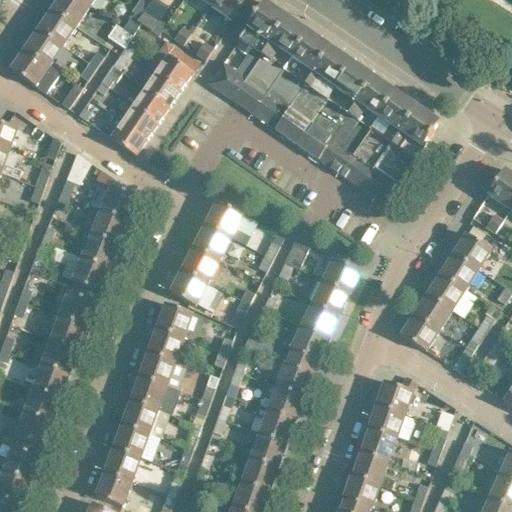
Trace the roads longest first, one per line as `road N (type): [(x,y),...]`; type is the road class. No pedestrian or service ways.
road 1 (residential): [(60,511),(141,297),(179,223),(179,206)]
road 2 (residential): [(179,206),(235,124),(412,245)]
road 3 (residential): [(179,206),(0,83)]
road 4 (residential): [(498,113),(325,0)]
road 5 (residential): [(313,511),(376,338)]
road 6 (residential): [(511,428),(376,338)]
road 7 (residential): [(412,245),(498,113)]
